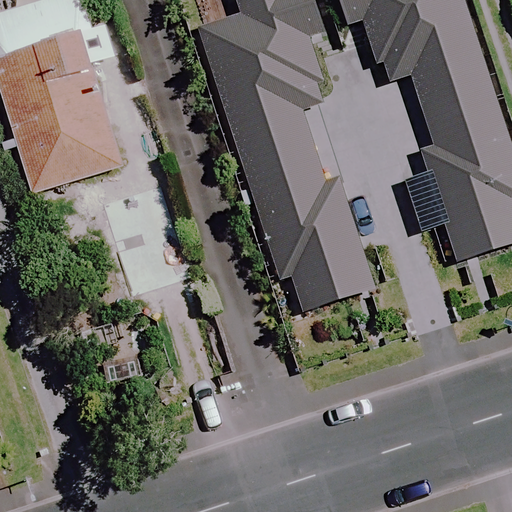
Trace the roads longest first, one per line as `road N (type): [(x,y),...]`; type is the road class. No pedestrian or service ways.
road 1 (residential): [(303,478),(141,0)]
road 2 (residential): [(303,478),(511,410)]
